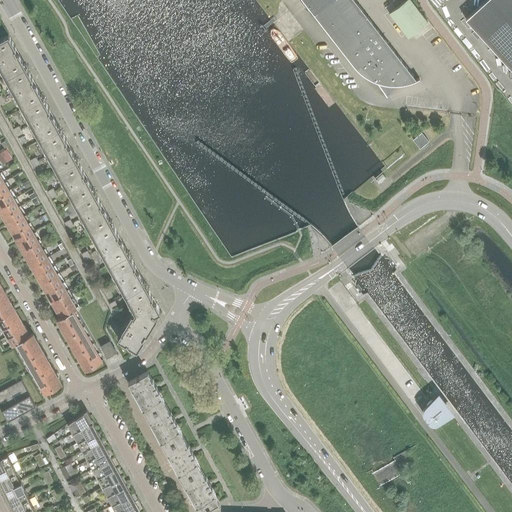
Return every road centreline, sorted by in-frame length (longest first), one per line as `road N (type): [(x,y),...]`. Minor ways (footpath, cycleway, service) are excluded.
road 1 (residential): [(193,289),(150,260),(4,0)]
road 2 (residential): [(283,498),(195,344),(170,325)]
road 3 (tertiary): [(363,511),(271,392),(262,338)]
road 4 (tertiary): [(511,237),(479,207),(445,200),(413,209),(369,242)]
road 5 (residential): [(86,391),(0,253)]
road 6 (residential): [(156,511),(86,391)]
road 7 (tertiary): [(271,317),(369,242)]
